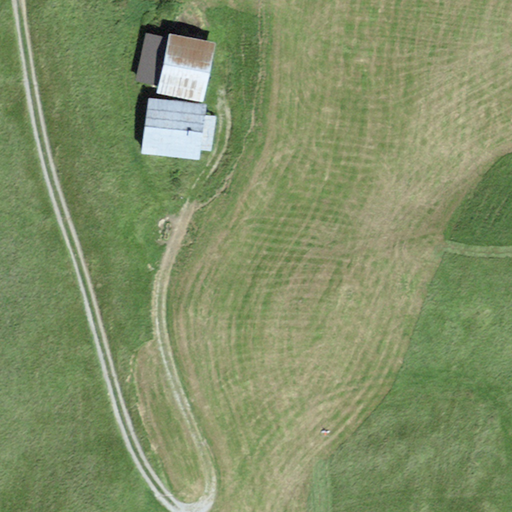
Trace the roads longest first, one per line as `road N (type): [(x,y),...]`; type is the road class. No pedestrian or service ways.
road 1 (track): [(183,511),(132,452),(52,168),(16,0)]
road 2 (track): [(203,185),(161,285),(165,341),(217,483),(202,511)]
